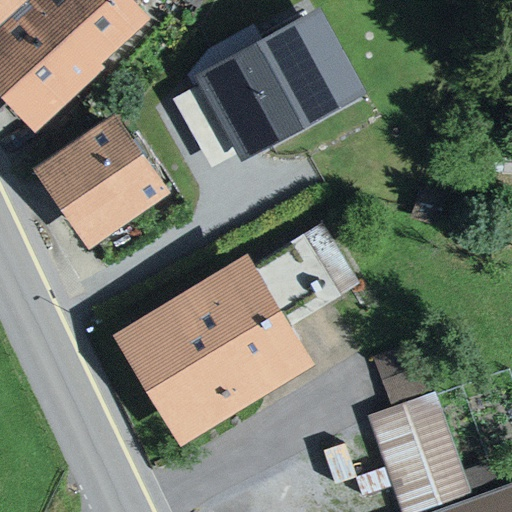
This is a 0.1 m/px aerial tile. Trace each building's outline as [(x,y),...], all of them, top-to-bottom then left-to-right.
[(0,0),(0,9),(9,0),(0,0)] [(35,0),(0,33),(0,72),(33,107),(63,78),(72,87),(96,65),(94,63),(139,21),(119,0),(35,0)] [(244,138),(345,82),(312,21),(210,76),(244,138)] [(48,165),(112,257),(161,223),(144,200),(156,192),(108,123),(48,165)] [(421,191),(414,213),(432,218),(439,196),(421,191)] [(349,273),(319,225),(135,337),(186,421),(260,377),(238,341),(349,273)] [(424,341),(381,350),(389,391),(433,383),(424,341)] [(405,405),(421,452),(391,462),(408,510),(467,489),(434,394),(405,405)] [(511,511),(511,488),(448,511),(511,511)]
